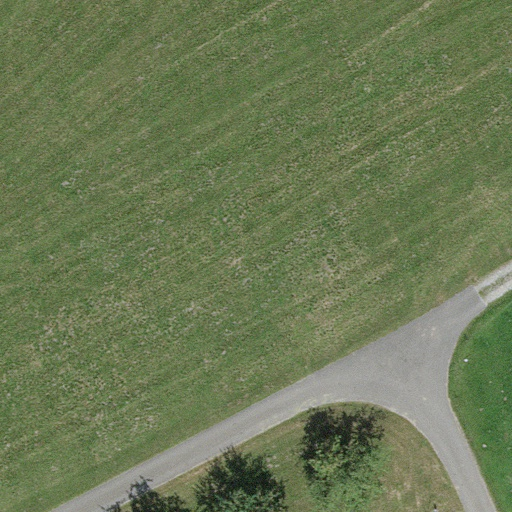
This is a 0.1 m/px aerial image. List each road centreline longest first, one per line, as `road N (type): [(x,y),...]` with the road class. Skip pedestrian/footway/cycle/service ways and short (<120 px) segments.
road 1 (track): [(411,357),(482,511)]
road 2 (track): [(411,357),(511,292)]
